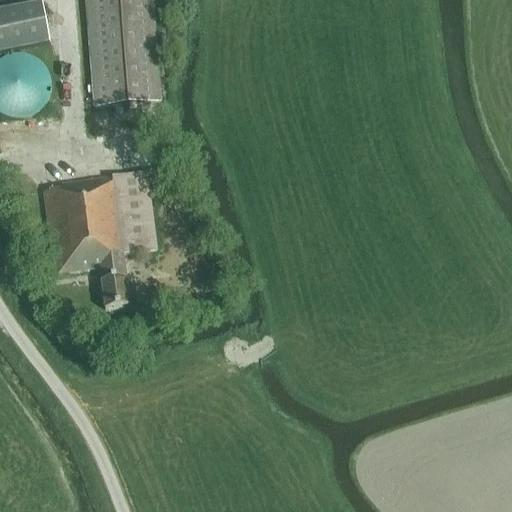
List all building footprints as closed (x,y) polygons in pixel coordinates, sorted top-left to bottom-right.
[(86,2),(94,109),(160,104),(152,0),(86,0),(86,2)] [(0,13),(0,54),(50,45),(43,5),(0,13)] [(51,93),(51,87),(51,81),(49,76),(47,70),(44,66),(39,62),(35,58),(29,56),(24,55),(18,54),(12,55),(7,57),(1,60),(0,60),(0,112),(1,113),(6,116),(12,118),(17,119),(23,119),(29,117),(34,115),(39,112),(43,108),(47,103),(49,98),(51,93)] [(137,168),(158,165),(154,130),(133,133),(137,168)] [(123,256),(157,252),(149,174),(63,185),(64,191),(45,193),(55,276),(100,270),(105,312),(130,309),(123,256)]
